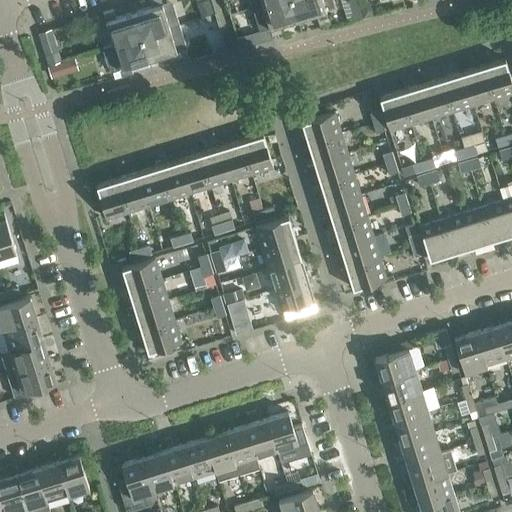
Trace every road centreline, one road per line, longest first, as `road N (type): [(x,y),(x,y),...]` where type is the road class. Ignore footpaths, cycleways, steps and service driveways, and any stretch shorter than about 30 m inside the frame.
road 1 (residential): [(120,405),(0,16)]
road 2 (residential): [(332,363),(296,361),(165,402),(120,405)]
road 3 (residential): [(332,363),(348,333),(511,282)]
road 4 (residential): [(377,511),(332,363)]
road 5 (residential): [(0,444),(120,405)]
